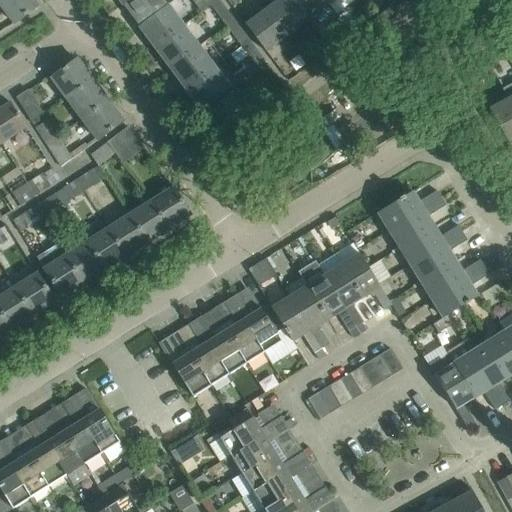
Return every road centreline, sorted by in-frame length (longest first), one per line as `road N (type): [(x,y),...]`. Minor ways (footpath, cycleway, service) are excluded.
road 1 (residential): [(474,461),(394,330),(290,393),(362,511)]
road 2 (residential): [(0,399),(242,247)]
road 3 (residential): [(189,164),(409,0)]
road 4 (residential): [(242,247),(391,150)]
road 5 (residential): [(189,164),(84,27)]
road 6 (residential): [(511,243),(460,159),(422,141),(391,150)]
